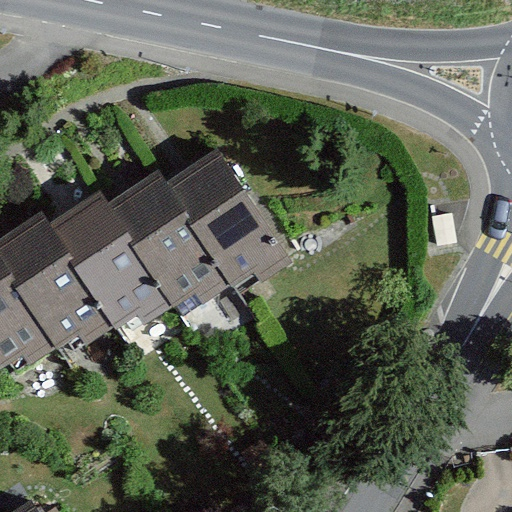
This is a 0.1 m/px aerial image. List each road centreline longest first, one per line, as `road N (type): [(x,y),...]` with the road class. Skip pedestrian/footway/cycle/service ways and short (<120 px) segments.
road 1 (tertiary): [(85,0),(511,78)]
road 2 (residential): [(511,272),(474,347),(368,511)]
